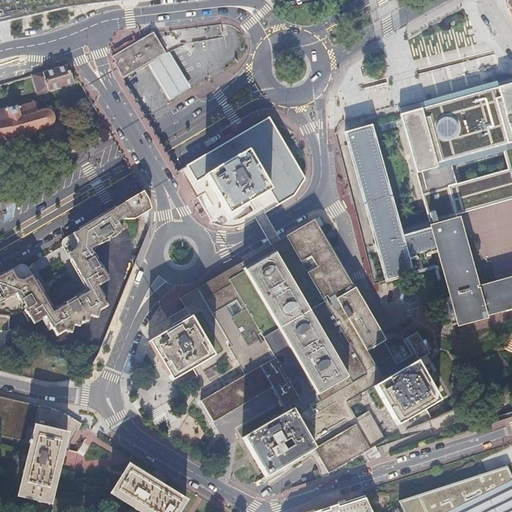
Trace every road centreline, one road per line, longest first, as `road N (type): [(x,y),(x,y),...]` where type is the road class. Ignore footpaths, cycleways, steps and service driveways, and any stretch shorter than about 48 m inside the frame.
road 1 (primary): [(0,256),(279,93)]
road 2 (primary): [(262,64),(221,99),(3,229)]
road 3 (residential): [(270,511),(511,430)]
road 4 (residential): [(78,31),(161,183),(174,228)]
road 5 (residential): [(259,511),(116,421),(106,397)]
road 6 (secondary): [(244,7),(105,20),(78,31)]
road 7 (unclassified): [(324,193),(362,289),(386,324),(400,329)]
road 8 (residential): [(165,272),(140,306),(106,397)]
road 9 (primary): [(316,66),(433,0)]
road 10 (unclassified): [(324,193),(263,233),(208,252)]
road 11 (unknown): [(175,125),(148,80),(162,65),(212,44)]
